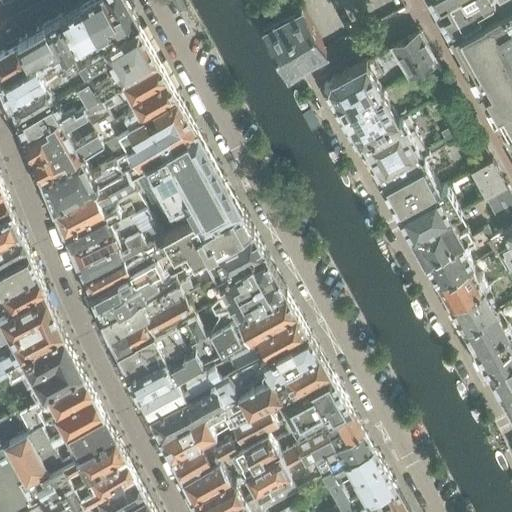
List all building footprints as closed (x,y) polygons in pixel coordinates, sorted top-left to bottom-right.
[(140,22),(127,0),(84,0),(83,1),(104,42),(140,22)] [(187,6),(183,0),(173,0),(179,10),(187,6)] [(431,0),(441,18),(450,33),(509,0),(431,0)] [(511,0),(509,0),(450,33),(511,145),(511,0)] [(104,42),(83,1),(81,2),(63,12),(80,44),(87,40),(92,48),(104,42)] [(327,49),(303,4),(265,25),(288,69),(327,49)] [(80,44),(63,12),(45,23),(58,49),(62,47),(70,62),(79,57),(75,50),(72,48),(80,44)] [(140,22),(104,42),(92,48),(79,57),(87,67),(105,55),(113,67),(94,78),(101,89),(107,99),(116,93),(116,92),(127,85),(136,101),(115,114),(122,124),(178,90),(140,22)] [(0,67),(4,79),(58,49),(45,23),(19,38),(20,41),(0,51),(0,67)] [(437,59),(419,29),(390,46),(408,77),(438,60),(437,59)] [(47,78),(41,66),(53,60),(58,69),(70,62),(62,47),(58,49),(4,79),(12,99),(47,78)] [(54,89),(50,84),(67,74),(66,71),(68,70),(72,77),(87,67),(79,57),(70,62),(58,69),(47,78),(12,99),(18,113),(55,91),(54,89)] [(383,88),(367,59),(366,59),(332,77),(330,83),(345,110),(383,88)] [(76,103),(101,89),(94,78),(87,67),(72,77),(54,89),(55,91),(18,113),(24,126),(73,99),(76,103)] [(452,86),(446,76),(441,67),(430,74),(434,82),(426,87),(433,98),(452,86)] [(402,114),(407,111),(405,108),(397,112),(383,88),(345,110),(360,137),(402,114)] [(101,89),(76,103),(73,99),(24,126),(40,167),(79,145),(81,148),(118,127),(122,124),(115,114),(107,99),(101,89)] [(136,158),(140,156),(197,124),(178,90),(122,124),(118,127),(136,158)] [(426,148),(407,115),(404,117),(402,114),(360,137),(383,179),(423,155),(453,138),(450,134),(426,148)] [(241,204),(225,174),(197,124),(140,156),(148,170),(142,173),(145,178),(135,183),(137,186),(145,200),(151,210),(163,203),(168,212),(178,207),(184,216),(185,220),(201,211),(202,212),(208,209),(214,220),(220,217),(241,204)] [(55,203),(130,161),(124,150),(102,163),(103,164),(94,169),(81,148),(79,145),(40,167),(55,203)] [(440,185),(423,155),(383,179),(399,209),(440,185)] [(65,226),(137,186),(135,183),(145,178),(142,173),(148,170),(140,156),(136,158),(130,161),(55,203),(65,226)] [(507,182),(492,156),(491,156),(470,168),(485,195),(491,192),(507,182)] [(450,213),(461,207),(446,181),(440,185),(399,209),(413,235),(445,217),(450,213)] [(507,182),(491,192),(492,195),(488,198),(504,227),(511,222),(511,191),(509,186),(507,182)] [(116,217),(145,200),(137,186),(65,226),(71,241),(116,217)] [(0,211),(13,204),(7,190),(0,193),(0,211)] [(78,258),(157,218),(156,218),(168,212),(163,203),(151,210),(145,200),(116,217),(71,241),(78,258)] [(0,237),(22,226),(13,204),(0,211),(0,237)] [(191,261),(253,226),(241,204),(220,217),(214,220),(208,209),(202,212),(201,211),(185,220),(164,231),(171,244),(178,258),(183,266),(191,261)] [(426,258),(468,235),(464,227),(460,229),(452,216),(450,213),(445,217),(413,235),(426,258)] [(85,274),(164,231),(157,218),(78,258),(85,274)] [(511,222),(504,227),(488,236),(507,269),(511,266),(511,222)] [(0,263),(31,248),(22,226),(0,237),(0,263)] [(202,282),(265,248),(253,226),(191,261),(197,272),(189,277),(193,287),(202,282)] [(90,288),(171,244),(164,231),(85,274),(90,288)] [(474,262),(468,250),(469,249),(470,247),(469,244),(474,241),(469,234),(468,235),(426,258),(439,281),(472,263),(474,262)] [(96,302),(178,258),(171,244),(90,288),(96,302)] [(0,288),(40,269),(31,248),(0,263),(0,288)] [(213,302),(276,267),(265,248),(202,282),(213,302)] [(102,317),(178,277),(186,272),(183,267),(183,266),(178,258),(96,302),(102,317)] [(488,283),(482,272),(478,273),(472,263),(439,281),(451,303),(484,285),(488,283)] [(224,322),(287,287),(276,267),(213,302),(224,322)] [(0,315),(48,289),(40,269),(0,288),(0,315)] [(109,333),(186,291),(193,287),(189,277),(180,282),(178,277),(102,317),(109,333)] [(497,308),(486,288),(484,285),(451,303),(464,327),(497,308)] [(250,334),(298,306),(287,287),(224,322),(208,330),(220,351),(250,334)] [(0,366),(65,330),(48,289),(0,315),(0,366)] [(118,350),(178,317),(180,321),(197,311),(186,291),(109,333),(118,350)] [(261,353),(309,327),(298,306),(250,334),(254,341),(261,353)] [(476,348),(511,328),(511,327),(507,318),(503,320),(497,308),(464,327),(476,348)] [(130,373),(208,330),(197,311),(180,321),(178,317),(118,350),(130,373)] [(332,368),(309,327),(261,353),(212,380),(223,400),(258,382),(268,401),(279,396),(332,368)] [(511,359),(511,328),(476,348),(490,373),(511,359)] [(86,371),(70,340),(65,330),(0,366),(0,378),(27,363),(43,393),(86,371)] [(141,393),(217,352),(220,351),(208,330),(130,373),(141,393)] [(212,380),(261,353),(254,341),(221,359),(217,352),(141,393),(151,412),(212,380)] [(511,391),(511,359),(490,373),(503,396),(511,391)] [(354,407),(332,368),(279,396),(292,420),(285,424),(291,434),(298,430),(297,428),(315,418),(317,422),(328,416),(331,420),(333,418),(354,407)] [(0,442),(23,429),(95,390),(86,371),(43,393),(14,408),(0,416),(0,442)] [(162,433),(223,400),(212,380),(151,412),(162,433)] [(202,438),(218,429),(232,420),(268,401),(258,382),(223,400),(162,433),(173,454),(202,438)] [(35,449),(105,410),(95,390),(23,429),(35,449)] [(511,391),(503,396),(511,413),(511,391)] [(194,494),(265,453),(279,445),(268,426),(279,420),(268,401),(232,420),(239,432),(234,435),(239,443),(183,473),(194,494)] [(355,409),(354,407),(333,418),(334,420),(335,422),(325,427),(336,444),(365,428),(355,409)] [(46,468),(116,430),(105,410),(35,449),(46,468)] [(336,444),(325,427),(312,434),(322,452),(336,444)] [(323,474),(375,445),(365,428),(336,444),(322,452),(314,457),(323,474)] [(31,502),(40,497),(125,448),(116,430),(46,468),(35,449),(23,429),(6,439),(27,477),(19,481),(31,502)] [(183,473),(239,443),(234,435),(232,431),(207,446),(202,438),(173,454),(183,473)] [(322,452),(312,434),(297,442),(307,460),(314,457),(322,452)] [(13,511),(31,502),(19,481),(27,477),(6,439),(0,442),(0,511),(13,511)] [(307,460),(297,442),(282,450),(292,468),(307,460)] [(292,468),(282,450),(279,445),(265,453),(278,475),(287,470),(292,468)] [(354,511),(355,511),(371,503),(379,498),(387,494),(398,487),(375,445),(323,474),(339,503),(344,511),(354,511)] [(49,511),(60,511),(137,470),(125,448),(40,497),(49,511)] [(209,511),(278,475),(265,453),(194,494),(203,511),(209,511)] [(107,511),(147,489),(137,470),(60,511),(107,511)] [(254,511),(295,490),(297,489),(287,470),(278,475),(209,511),(254,511)] [(411,511),(398,487),(387,494),(391,501),(384,505),(379,498),(371,503),(376,511),(411,511)] [(148,511),(157,507),(147,489),(107,511),(148,511)] [(302,511),(308,509),(302,497),(300,498),(295,490),(254,511),(302,511)] [(355,511),(354,511),(344,511),(339,503),(333,506),(335,511),(355,511)] [(376,511),(371,503),(355,511),(376,511)]
